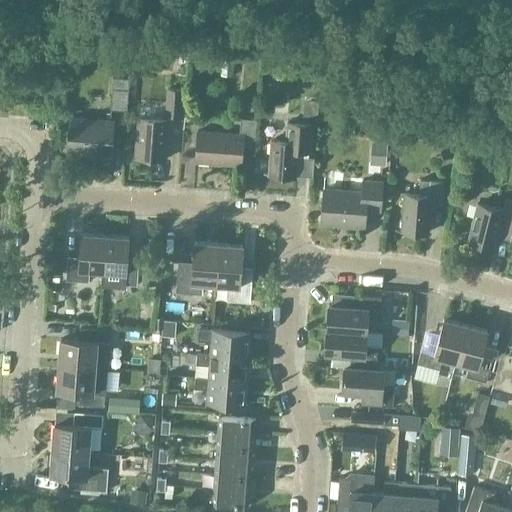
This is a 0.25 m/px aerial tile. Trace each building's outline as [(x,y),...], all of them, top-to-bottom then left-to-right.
[(126,111),(129,79),(113,77),(110,109),(126,111)] [(164,119),(168,120),(168,119),(181,120),(183,90),(166,89),(164,119)] [(168,120),(164,119),(138,117),(135,157),(165,159),(168,120)] [(111,156),(114,121),(69,118),(67,153),(111,156)] [(195,162),(241,165),(242,147),(254,148),(256,120),(240,119),(239,135),(197,131),(195,162)] [(310,152),(312,124),(287,123),(285,141),(271,140),(269,175),(295,177),(297,151),(310,152)] [(441,206),(443,182),(419,180),(418,194),(405,193),(402,232),(426,234),(428,205),(441,206)] [(380,210),(382,182),(362,181),(362,192),(323,189),(320,223),(347,225),(346,227),(364,229),(366,209),(380,210)] [(511,233),(511,231),(511,201),(505,200),(503,210),(477,203),(468,240),(493,247),(497,232),(501,230),(511,233)] [(102,271),(105,235),(81,233),(79,257),(67,256),(66,280),(88,282),(89,270),(102,271)] [(127,261),(129,237),(105,235),(102,271),(100,286),(125,288),(125,285),(137,286),(138,262),(127,261)] [(215,284),(218,244),(194,242),(192,263),(178,262),(175,292),(202,294),(202,283),(215,284)] [(218,244),(215,284),(227,285),(226,301),(250,303),(252,268),(241,267),(242,246),(218,244)] [(114,305),(116,292),(102,289),(100,302),(114,305)] [(379,319),(381,297),(354,295),(353,307),(328,305),(326,329),(366,332),(367,318),(379,319)] [(455,361),(465,325),(443,319),(433,355),(420,352),(417,364),(439,370),(442,358),(455,361)] [(465,325),(455,361),(469,365),(465,377),(486,382),(489,370),(477,367),(487,330),(465,325)] [(107,354),(108,343),(109,330),(80,328),(79,340),(61,339),(59,365),(106,369),(107,354)] [(210,355),(247,358),(249,332),(198,329),(197,341),(211,342),(210,354),(210,355)] [(365,346),(366,332),(326,329),(324,353),(349,355),(348,367),(375,369),(377,347),(365,346)] [(161,351),(160,359),(191,360),(192,352),(161,351)] [(210,355),(210,354),(196,353),(195,365),(209,366),(208,378),(208,379),(246,382),(247,358),(210,355)] [(511,364),(499,361),(492,387),(511,392),(511,364)] [(104,394),(106,369),(59,365),(57,391),(75,392),(74,404),(103,407),(104,394)] [(375,369),(348,367),(343,366),(341,391),(360,392),(360,404),(392,407),(394,385),(382,384),(383,369),(375,369)] [(208,379),(208,378),(194,377),(194,388),(208,390),(207,403),(244,406),(246,382),(208,379)] [(106,412),(123,413),(123,400),(106,399),(106,412)] [(458,429),(475,431),(478,412),(461,409),(458,429)] [(52,449),(88,452),(90,426),(102,427),(103,415),(74,412),(73,425),(54,423),(52,449)] [(218,431),(252,434),(253,419),(219,416),(218,431)] [(354,418),(353,430),(376,430),(376,418),(354,418)] [(440,449),(458,449),(458,427),(440,427),(440,449)] [(251,448),(252,434),(218,431),(217,445),(251,448)] [(356,455),(371,455),(370,436),(355,436),(356,455)] [(250,462),(251,448),(217,445),(216,460),(250,462)] [(87,467),(88,452),(52,449),(50,475),(69,476),(68,489),(107,492),(108,469),(87,467)] [(249,477),(250,462),(216,460),(215,474),(249,477)] [(248,491),(249,477),(215,474),(214,488),(248,491)] [(374,480),(351,478),(339,477),(337,504),(349,504),(348,511),(370,511),(372,492),(373,492),(374,480)] [(392,511),(394,482),(384,481),(383,493),(373,492),(372,492),(370,511),(392,511)] [(413,511),(416,483),(405,482),(394,482),(392,511),(413,511)] [(450,486),(427,484),(416,483),(413,511),(436,511),(448,511),(450,486)] [(502,511),(504,507),(491,503),(494,494),(473,486),(465,511),(466,511),(502,511)] [(247,506),(248,491),(214,488),(212,503),(247,506)]
